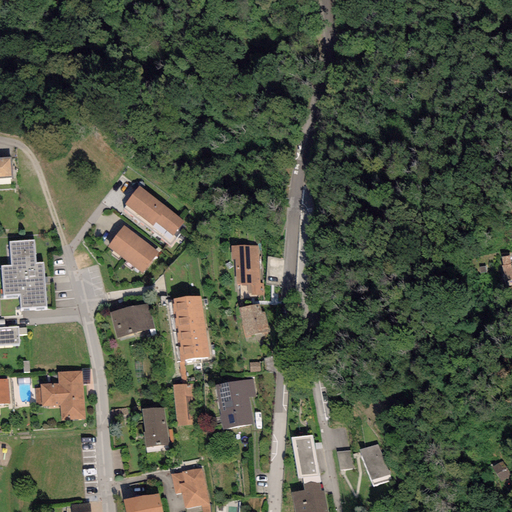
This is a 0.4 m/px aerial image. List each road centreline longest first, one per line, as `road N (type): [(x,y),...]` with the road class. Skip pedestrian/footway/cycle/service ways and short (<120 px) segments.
road 1 (residential): [(108,511),(90,332),(35,164),(19,145),(0,140)]
road 2 (residential): [(337,511),(303,301),(305,208),(295,201)]
road 3 (tertiary): [(295,201),(273,511)]
road 4 (tertiary): [(326,0),(330,45),(295,201)]
